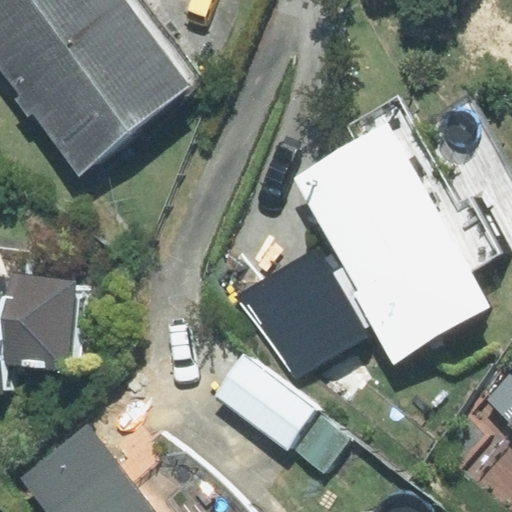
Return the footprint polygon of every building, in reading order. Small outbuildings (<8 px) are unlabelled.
[(160,0),(0,0),(0,55),(92,175),(220,77),(160,0)] [(511,148),(493,113),(430,147),(409,110),(309,166),(417,360),(511,308),(511,148)] [(382,336),(330,247),(250,294),(302,383),(382,336)] [(0,394),(23,396),(24,366),(95,368),(97,279),(0,275),(0,394)] [(361,443),(254,357),(226,392),(333,478),(361,443)] [(511,381),(494,400),(511,417),(511,381)] [(173,511),(131,458),(63,511),(64,511),(173,511)]
